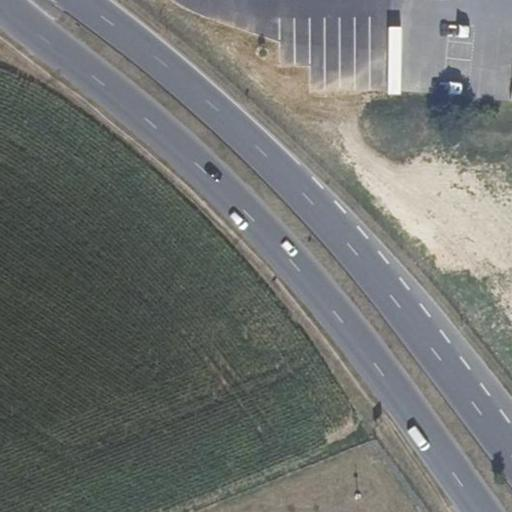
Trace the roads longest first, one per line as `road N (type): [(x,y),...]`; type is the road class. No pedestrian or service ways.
road 1 (primary): [(0,3),(189,159),(283,255),(479,511)]
road 2 (primary): [(511,456),(330,225),(194,90),(79,0)]
